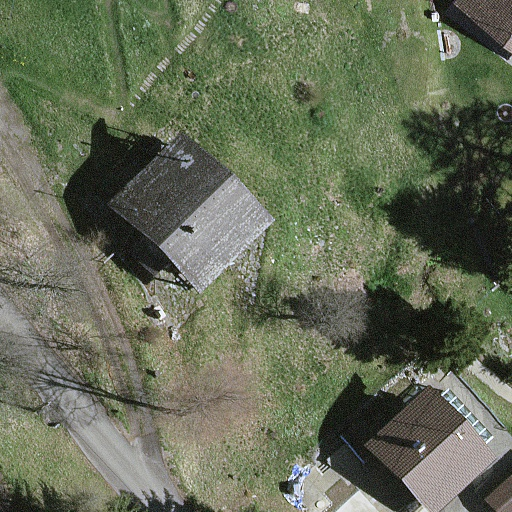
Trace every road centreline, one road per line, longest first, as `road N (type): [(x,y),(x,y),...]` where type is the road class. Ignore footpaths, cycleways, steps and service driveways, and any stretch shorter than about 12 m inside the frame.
road 1 (track): [(0,126),(114,328),(167,496),(155,511)]
road 2 (unclassified): [(156,511),(0,328)]
